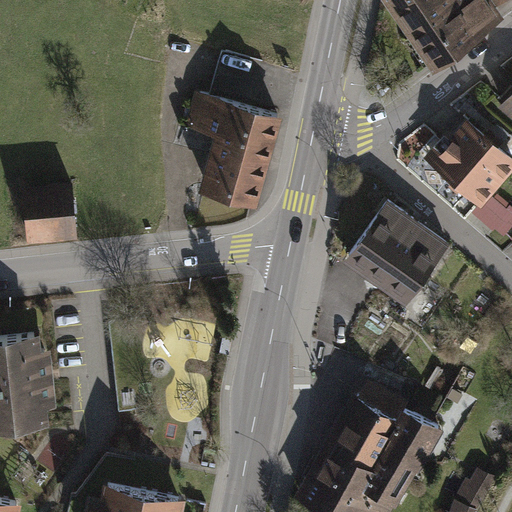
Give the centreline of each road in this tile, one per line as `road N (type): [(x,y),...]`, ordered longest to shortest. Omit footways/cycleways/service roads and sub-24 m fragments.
road 1 (residential): [(289,249),(0,272)]
road 2 (primary): [(289,249),(236,511)]
road 3 (residential): [(511,276),(386,167),(372,131)]
road 4 (residential): [(511,32),(372,131)]
road 5 (primary): [(342,0),(316,126)]
road 6 (primary): [(316,126),(289,249)]
